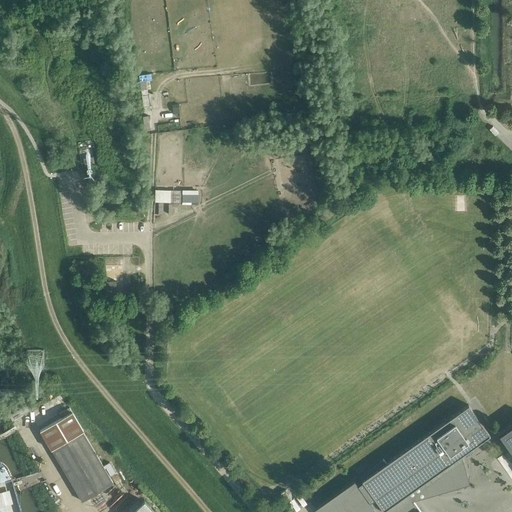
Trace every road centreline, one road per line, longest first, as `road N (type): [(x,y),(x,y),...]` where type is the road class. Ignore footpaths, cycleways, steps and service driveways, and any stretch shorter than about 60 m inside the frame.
road 1 (track): [(208,511),(59,329),(19,143),(0,105)]
road 2 (unclassified): [(258,511),(152,389),(150,249),(140,238),(96,238),(82,229),(71,171)]
